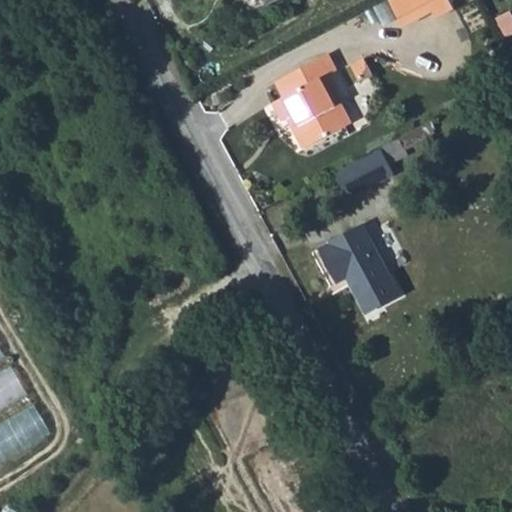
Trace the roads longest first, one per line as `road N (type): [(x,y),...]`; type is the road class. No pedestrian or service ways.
road 1 (unclassified): [(126,0),(403,511)]
road 2 (track): [(0,489),(51,457),(60,430),(0,316)]
